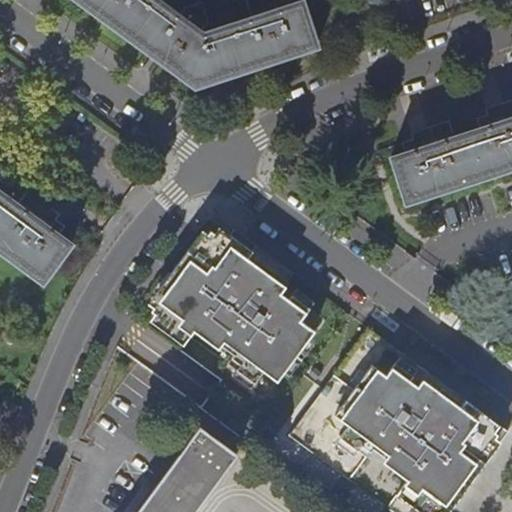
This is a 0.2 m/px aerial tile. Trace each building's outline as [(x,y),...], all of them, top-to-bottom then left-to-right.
[(77,0),(148,52),(162,62),(197,88),(318,48),(304,2),(279,11),(276,3),(272,0),(260,0),(259,8),(255,7),(257,13),(252,14),(253,19),(205,36),(203,34),(207,28),(208,20),(205,12),(192,17),(190,13),(187,16),(183,13),(180,16),(157,0),(77,0)] [(247,0),(252,14),(257,13),(255,7),(259,8),(260,0),(247,0)] [(192,17),(205,12),(202,4),(186,9),(183,13),(187,16),(190,13),(192,17)] [(511,100),(505,103),(507,109),(490,115),(478,119),(482,129),(457,137),(452,121),(431,128),(433,134),(416,140),(405,144),(408,153),(393,158),(408,204),(511,169),(511,100)] [(487,109),(490,115),(507,109),(505,103),(487,109)] [(414,134),(416,140),(433,134),(431,128),(414,134)] [(0,251),(45,284),(61,262),(74,246),(63,238),(68,231),(59,225),(43,213),(48,207),(31,194),(21,207),(0,192),(5,185),(0,180),(0,251)] [(43,213),(59,225),(63,218),(48,207),(43,213)] [(213,235),(208,232),(153,305),(158,309),(155,312),(159,315),(154,322),(187,346),(198,331),(223,350),(226,346),(239,356),(236,359),(244,365),(241,371),(258,384),(267,372),(281,383),(318,332),(304,322),(314,309),(296,296),(293,300),(285,294),(290,287),(252,259),(257,253),(224,228),(219,234),(216,232),(213,235)] [(390,377),(375,366),(338,416),(352,427),(343,439),(361,452),(365,447),(374,454),(376,450),(414,478),(400,496),(421,511),(452,511),(504,444),(499,439),(501,436),(498,433),(502,427),(486,415),(469,403),(465,409),(426,381),(421,388),(413,382),(416,377),(399,364),(390,377)] [(202,428),(140,511),(197,511),(239,456),(202,428)]
